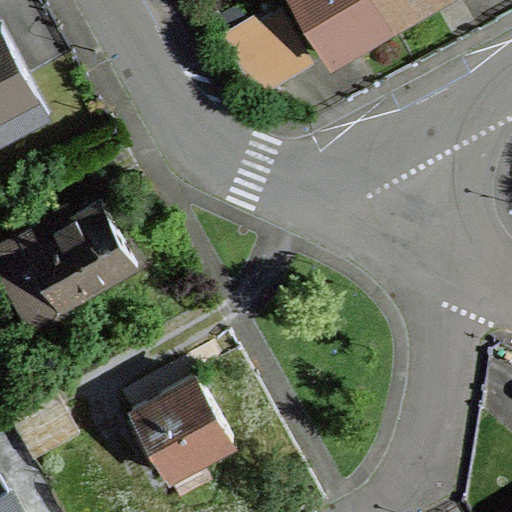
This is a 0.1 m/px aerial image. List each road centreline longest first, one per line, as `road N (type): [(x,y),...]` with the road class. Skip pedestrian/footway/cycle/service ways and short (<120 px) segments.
road 1 (residential): [(300,192),(221,159),(174,120),(100,0)]
road 2 (residential): [(383,511),(424,457),(455,248)]
road 3 (residential): [(477,97),(300,192)]
road 4 (residential): [(455,248),(300,192)]
road 5 (residential): [(455,248),(477,97)]
